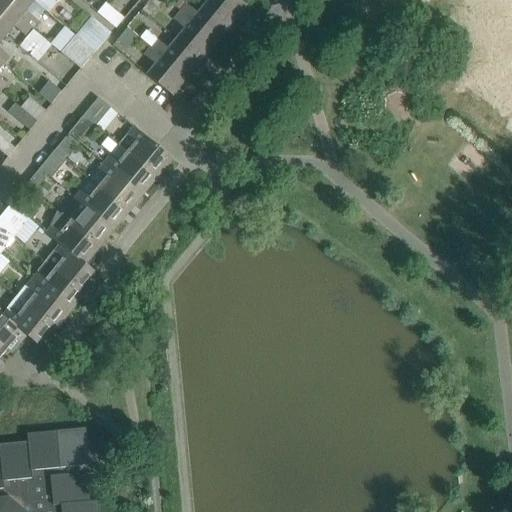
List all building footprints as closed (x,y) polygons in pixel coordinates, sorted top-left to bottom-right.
[(27,11),(35,1),(33,0),(0,0),(0,2),(33,29),(39,21),(27,11)] [(102,0),(95,0),(90,7),(98,13),(106,3),(102,0)] [(149,0),(141,10),(150,17),(159,7),(149,0)] [(181,0),(180,0),(176,6),(181,10),(187,4),(181,0)] [(247,6),(239,0),(209,0),(206,4),(236,28),(241,21),(237,18),(247,6)] [(487,55),(511,70),(511,0),(468,0),(447,35),(485,57),(487,55)] [(33,29),(0,2),(0,31),(6,36),(14,26),(26,37),(33,29)] [(106,3),(98,13),(116,28),(125,18),(106,3)] [(236,28),(206,4),(198,14),(187,4),(181,10),(180,12),(217,42),(226,31),(230,35),(236,28)] [(217,42),(180,12),(174,20),(185,29),(177,39),(206,64),(212,57),(208,53),(217,42)] [(92,18),(76,37),(77,37),(95,52),(105,41),(111,33),(92,18)] [(34,29),(19,45),(37,61),(52,45),(34,29)] [(0,48),(0,43),(6,36),(0,31),(0,61),(3,64),(4,64),(10,57),(0,48)] [(81,69),(95,52),(77,37),(63,54),(81,69)] [(206,64),(177,39),(168,49),(157,40),(151,48),(188,78),(197,67),(201,71),(206,64)] [(188,78),(151,48),(145,56),(156,65),(147,75),(177,100),(183,93),(178,89),(188,78)] [(0,78),(0,69),(5,64),(4,64),(3,64),(0,61),(0,90),(2,92),(8,85),(0,78)] [(96,126),(111,108),(99,98),(84,116),(96,126)] [(37,122),(22,109),(16,104),(8,112),(30,131),(37,122)] [(78,142),(89,128),(80,120),(69,134),(78,142)] [(168,155),(154,144),(134,127),(127,136),(118,147),(127,154),(152,175),(159,167),(163,170),(172,160),(167,156),(168,155)] [(15,148),(0,136),(0,151),(8,158),(15,148)] [(64,159),(75,146),(66,138),(55,151),(64,159)] [(152,175),(127,154),(118,147),(111,157),(104,164),(142,196),(152,184),(147,180),(152,175)] [(65,160),(64,159),(55,151),(39,170),(46,175),(47,174),(51,178),(65,160)] [(142,196),(104,164),(98,172),(106,179),(97,189),(122,210),(130,202),(134,206),(142,196)] [(32,192),(40,183),(46,175),(39,170),(26,187),(32,192)] [(122,210),(97,189),(89,199),(81,192),(75,199),(113,231),(123,219),(118,215),(122,210)] [(36,212),(28,205),(17,197),(10,205),(29,221),(36,212)] [(113,231),(75,199),(68,207),(76,214),(68,223),(94,245),(100,237),(105,241),(113,231)] [(0,224),(15,237),(29,221),(10,205),(0,217),(0,224)] [(94,245),(68,223),(57,214),(51,228),(46,235),(60,247),(60,246),(85,265),(94,254),(89,251),(94,245)] [(0,255),(15,237),(0,224),(0,255)] [(94,272),(85,265),(60,246),(60,247),(53,254),(46,264),(80,291),(86,284),(90,288),(99,277),(94,273),(94,272)] [(74,298),(80,291),(46,264),(38,273),(31,281),(70,312),(79,301),(74,298)] [(70,312),(31,281),(25,289),(17,300),(25,307),(51,327),(57,319),(61,323),(70,312)] [(51,327),(25,307),(17,300),(10,309),(4,315),(3,317),(27,336),(37,345),(37,344),(42,348),(51,337),(46,333),(51,327)] [(27,336),(3,317),(4,315),(0,311),(0,342),(8,349),(7,350),(12,354),(27,336)] [(96,511),(96,506),(98,505),(98,501),(88,502),(85,477),(88,477),(87,474),(106,472),(103,440),(87,442),(86,428),(82,429),(82,431),(57,434),(57,431),(56,431),(56,434),(32,436),(31,434),(27,434),(28,444),(3,447),(3,444),(0,444),(0,511),(96,511)]
